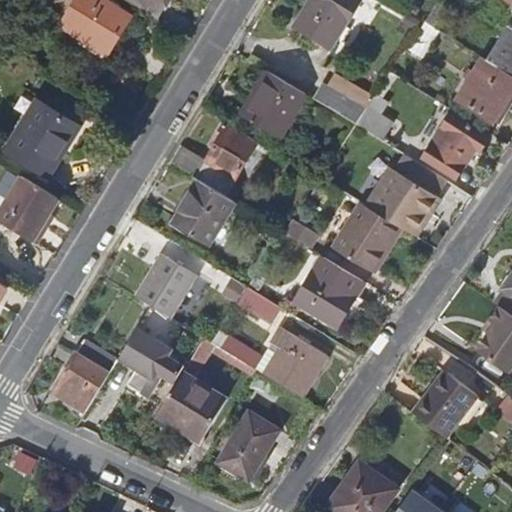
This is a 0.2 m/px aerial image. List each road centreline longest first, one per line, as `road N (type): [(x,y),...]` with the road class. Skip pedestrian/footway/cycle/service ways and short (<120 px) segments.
road 1 (residential): [(0,396),(241,0)]
road 2 (residential): [(276,511),(511,179)]
road 3 (residential): [(211,511),(0,410)]
